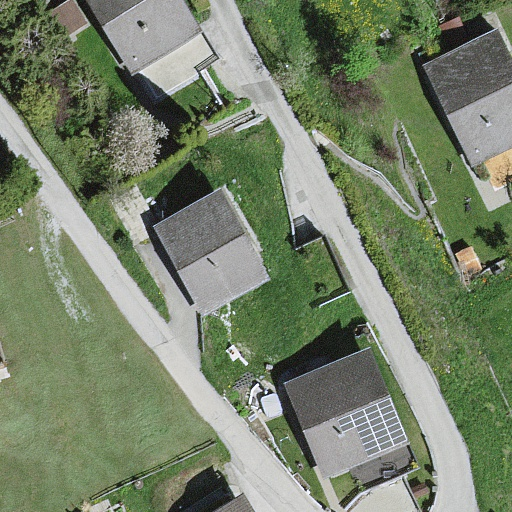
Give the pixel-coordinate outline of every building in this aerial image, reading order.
[(188,0),(87,0),(134,84),(212,42),(188,0)] [(511,46),(442,77),(482,168),(511,154),(511,46)] [(243,201),(175,237),(220,322),(288,287),(243,201)] [(381,365),(294,396),(326,484),(413,453),(381,365)] [(0,366),(0,398),(11,394),(0,366)]
